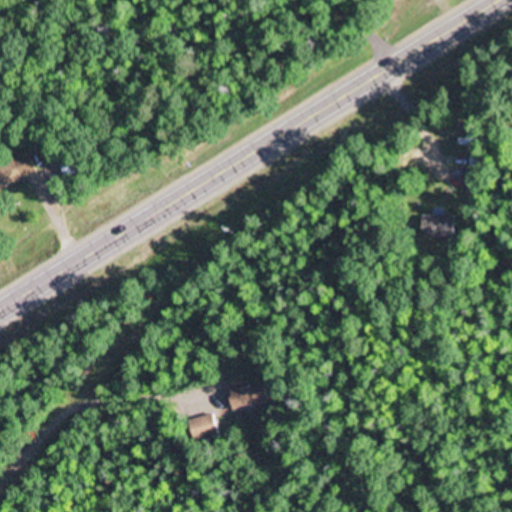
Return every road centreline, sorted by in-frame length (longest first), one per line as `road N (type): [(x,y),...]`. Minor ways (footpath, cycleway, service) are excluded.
road 1 (track): [(0,347),(406,101),(511,26)]
road 2 (primary): [(495,0),(0,307)]
road 3 (track): [(435,0),(55,219),(0,259)]
